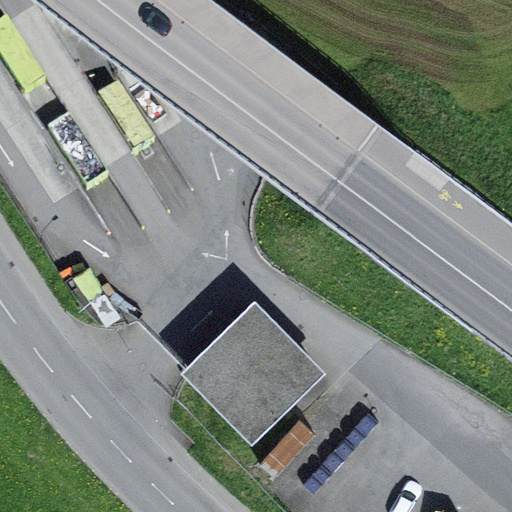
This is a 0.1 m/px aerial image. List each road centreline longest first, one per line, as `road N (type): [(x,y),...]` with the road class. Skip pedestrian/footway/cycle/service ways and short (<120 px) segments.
road 1 (unclassified): [(511,300),(126,0)]
road 2 (unclassified): [(171,511),(0,310)]
